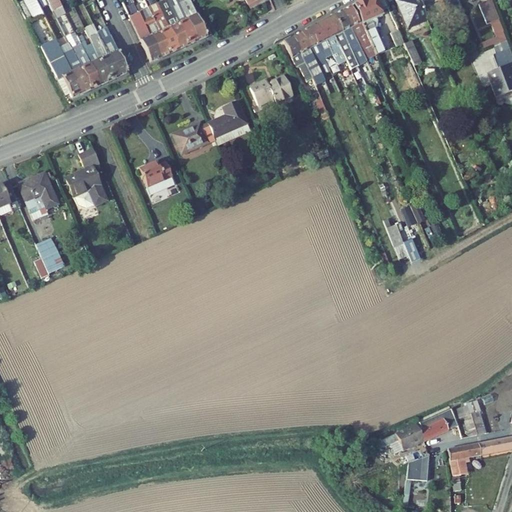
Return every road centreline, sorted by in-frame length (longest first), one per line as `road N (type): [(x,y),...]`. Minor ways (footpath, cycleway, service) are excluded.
road 1 (tertiary): [(149,91),(326,0)]
road 2 (tertiary): [(0,154),(149,91)]
road 3 (track): [(511,217),(391,284)]
